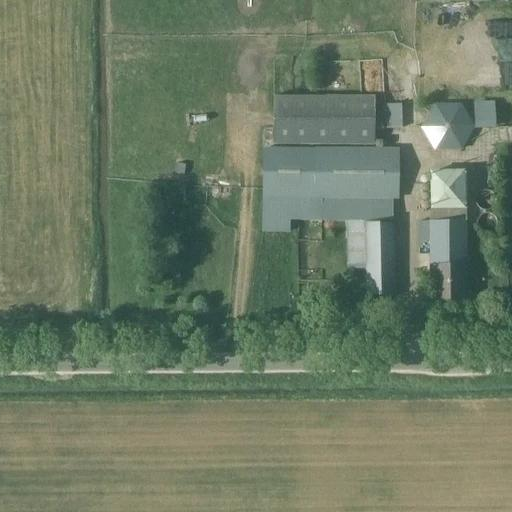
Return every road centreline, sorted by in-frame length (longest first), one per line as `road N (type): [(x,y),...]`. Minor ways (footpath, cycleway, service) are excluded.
road 1 (unclassified): [(0,368),(511,363)]
road 2 (track): [(0,294),(58,302),(75,315),(76,367)]
